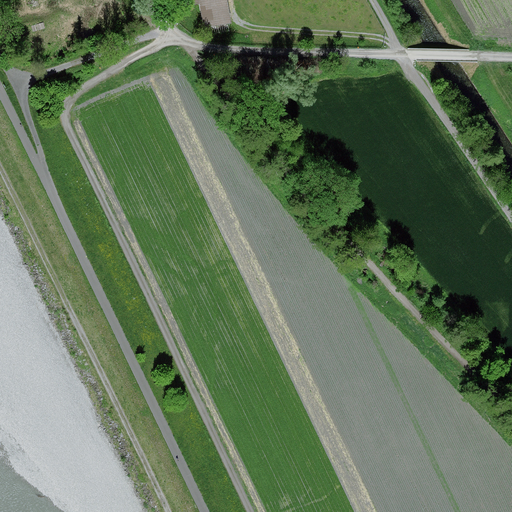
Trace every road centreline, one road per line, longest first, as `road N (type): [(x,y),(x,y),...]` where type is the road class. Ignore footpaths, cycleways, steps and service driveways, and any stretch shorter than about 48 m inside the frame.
road 1 (track): [(176,36),(73,98),(73,123),(256,511)]
road 2 (track): [(147,0),(224,99),(511,410)]
road 3 (track): [(30,77),(159,32),(217,49),(511,56)]
road 4 (track): [(167,511),(0,167)]
road 5 (track): [(511,215),(402,54)]
